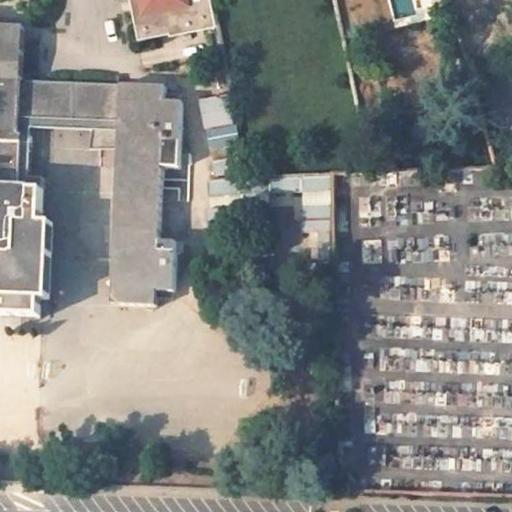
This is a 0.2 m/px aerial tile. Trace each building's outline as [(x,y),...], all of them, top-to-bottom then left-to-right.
[(219,25),(213,0),(133,0),(141,38),(172,32),(173,34),(219,25)] [(495,65),(511,59),(511,0),(449,0),(459,35),(484,28),(495,65)] [(0,254),(5,255),(15,255),(14,300),(7,300),(6,317),(45,319),(46,302),(47,262),(56,262),(57,226),(46,225),(48,193),(33,192),(22,192),(23,145),(22,145),(22,138),(23,81),(25,30),(0,28),(0,254)] [(126,85),(23,81),(22,138),(32,138),(33,125),(95,128),(94,148),(123,149),(126,85)] [(168,86),(126,85),(123,149),(115,306),(158,308),(159,292),(177,292),(179,254),(161,253),(165,168),(182,168),(185,102),(167,102),(168,86)] [(233,94),(207,99),(210,111),(236,106),(233,94)] [(32,138),(22,138),(22,145),(23,145),(22,192),(33,192),(48,193),(48,183),(31,182),(32,138)] [(231,167),(203,169),(202,180),(211,179),(232,178),(231,167)] [(232,178),(211,179),(211,194),(336,188),(336,174),(251,177),(232,178)] [(335,201),(303,202),(304,217),(336,216),(335,201)] [(273,204),(242,205),(242,220),(274,219),(273,204)] [(15,255),(5,255),(4,300),(14,300),(15,255)] [(56,262),(47,262),(46,302),(54,302),(56,262)]
